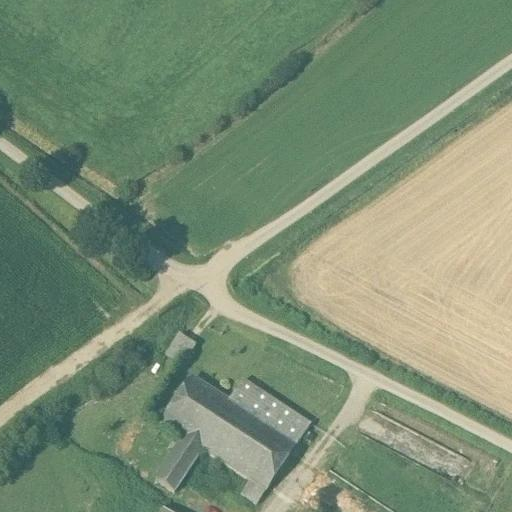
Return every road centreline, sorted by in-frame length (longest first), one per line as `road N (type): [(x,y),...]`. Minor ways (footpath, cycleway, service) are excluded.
road 1 (residential): [(200,287),(511,56)]
road 2 (unclassified): [(511,450),(200,287)]
road 3 (unclassified): [(200,287),(0,147)]
